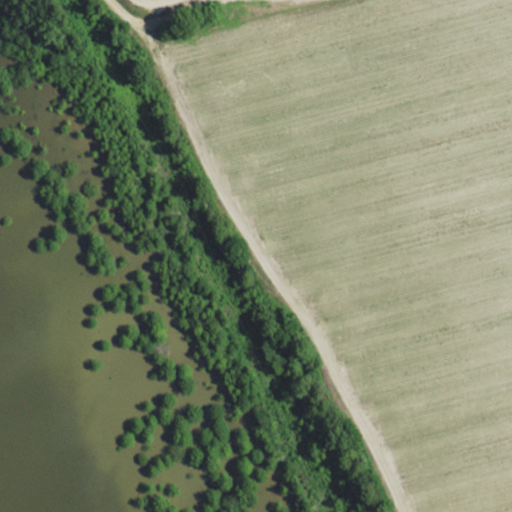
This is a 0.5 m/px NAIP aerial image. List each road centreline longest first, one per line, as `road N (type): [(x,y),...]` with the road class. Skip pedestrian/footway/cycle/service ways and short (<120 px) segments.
road 1 (residential): [(391,511),(121,25),(97,0)]
road 2 (track): [(121,25),(251,0)]
